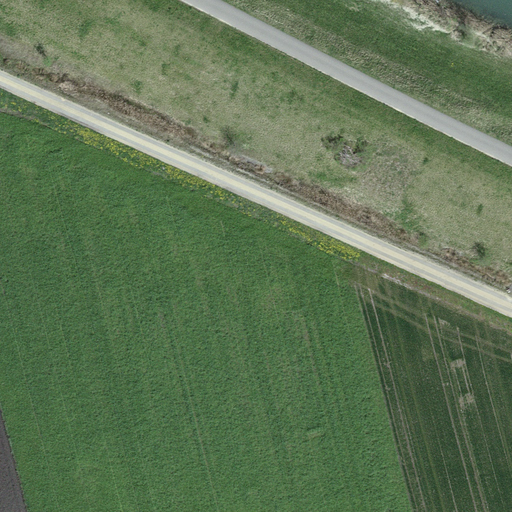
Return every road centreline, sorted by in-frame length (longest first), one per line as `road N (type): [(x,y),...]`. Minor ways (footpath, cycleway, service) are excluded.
road 1 (track): [(0,78),(511,306)]
road 2 (unclassified): [(511,155),(199,0)]
